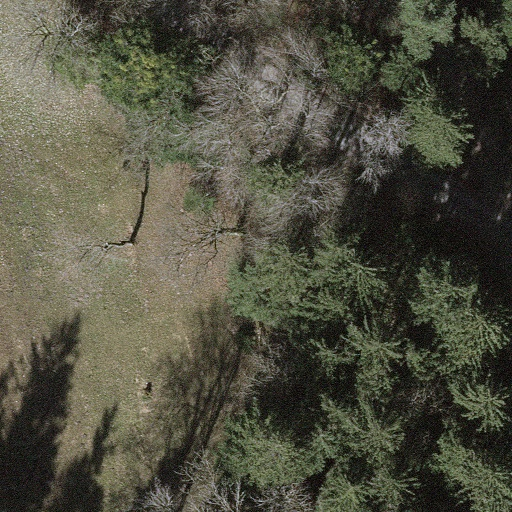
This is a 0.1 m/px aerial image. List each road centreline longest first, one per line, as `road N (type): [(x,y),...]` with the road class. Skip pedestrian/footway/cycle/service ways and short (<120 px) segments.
road 1 (track): [(166,0),(241,70),(511,238)]
road 2 (track): [(425,0),(511,234)]
